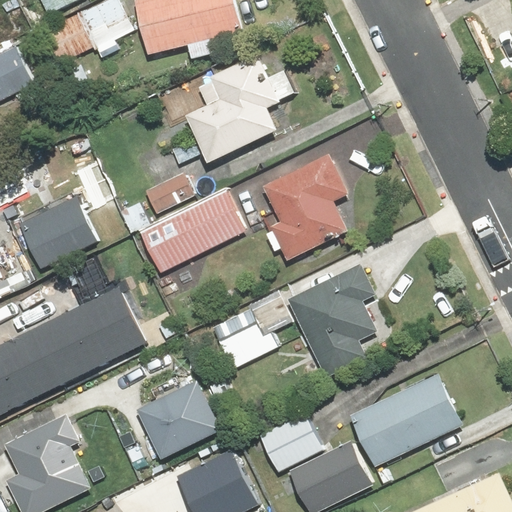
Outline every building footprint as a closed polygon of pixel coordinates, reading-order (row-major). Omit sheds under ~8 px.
[(48,0),(56,14),(83,0),(48,0)] [(126,52),(120,40),(139,31),(123,0),(120,0),(56,32),(71,61),(86,54),(93,68),(126,52)] [(238,0),(137,0),(148,50),(245,29),(238,0)] [(0,97),(2,102),(40,82),(21,47),(0,58),(0,97)] [(194,110),(217,161),(298,125),(265,53),(207,79),(216,100),(194,110)] [(276,224),(293,259),(356,228),(343,202),(360,193),(337,148),(268,182),(287,218),(276,224)] [(192,174),(153,191),(163,213),(201,196),(192,174)] [(234,185),(149,227),(169,269),(255,226),(234,185)] [(83,189),(21,218),(45,267),(106,238),(83,189)] [(368,262),(296,297),(335,376),(378,355),(371,340),(389,331),(372,298),(383,292),(368,262)] [(0,340),(0,414),(150,343),(122,283),(0,340)] [(275,336),(299,324),(283,293),(216,328),(239,370),(281,348),(275,336)] [(447,367),(359,411),(386,464),(474,420),(447,367)] [(201,376),(142,403),(165,454),(224,427),(201,376)] [(312,409),(268,430),(287,469),(331,447),(312,409)] [(71,413),(8,445),(23,474),(8,482),(23,511),(52,511),(97,489),(75,446),(85,441),(71,413)] [(327,511),(382,485),(360,441),(297,471),(317,511),(327,511)] [(245,446),(187,472),(205,511),(234,511),(269,497),(245,446)] [(418,511),(511,511),(511,472),(509,467),(418,511)]
